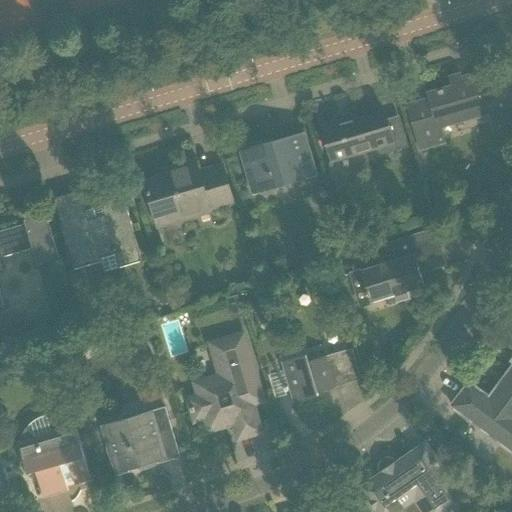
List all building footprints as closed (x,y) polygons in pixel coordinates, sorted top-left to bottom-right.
[(408,106),(420,150),(443,143),(438,128),(499,110),(503,123),(511,120),(511,82),(507,65),(451,82),(453,87),(428,95),(429,100),(408,106)] [(320,127),(326,146),(330,162),(383,146),(386,155),(405,149),(403,140),(394,143),(384,112),(341,125),(340,121),(320,127)] [(239,151),(245,171),(252,195),(275,189),(274,184),(292,178),(294,183),(316,176),(303,132),(239,151)] [(159,178),(143,182),(149,202),(157,227),(211,211),(210,209),(233,203),(227,185),(222,165),(199,172),(196,161),(177,166),(162,171),(163,177),(159,178)] [(54,199),(59,218),(75,269),(102,261),(100,256),(114,252),(118,268),(142,261),(123,197),(99,204),(103,215),(89,219),(81,191),(54,199)] [(59,258),(51,233),(46,214),(24,220),(25,224),(0,231),(0,307),(4,306),(0,293),(0,253),(1,254),(2,257),(33,248),(37,265),(59,258)] [(380,264),(360,270),(360,272),(366,291),(364,292),(366,297),(368,296),(369,302),(370,303),(406,292),(408,292),(424,287),(423,286),(420,273),(424,272),(423,267),(441,261),(432,232),(432,230),(419,234),(375,248),(375,249),(380,264)] [(237,296),(225,299),(230,319),(242,316),(237,296)] [(137,329),(136,338),(148,340),(150,329),(138,327),(137,329)] [(187,399),(188,403),(194,422),(204,419),(208,432),(225,427),(224,423),(232,421),(238,439),(261,432),(253,405),(263,401),(243,334),(209,344),(214,361),(219,376),(194,384),(198,396),(187,399)] [(294,358),(281,362),(288,386),(284,387),(285,391),(289,390),(293,403),(318,395),(315,386),(325,384),(326,389),(361,378),(352,349),(333,355),(307,363),(305,355),(294,358)] [(511,368),(505,377),(504,376),(503,377),(505,379),(500,385),(499,384),(498,385),(499,385),(489,399),(469,384),(452,406),(511,451),(511,368)] [(107,455),(109,458),(110,461),(115,476),(129,472),(128,470),(157,462),(157,464),(180,457),(165,407),(100,426),(105,444),(106,447),(106,450),(107,453),(107,455)] [(20,441),(17,441),(26,474),(35,472),(43,498),(68,491),(65,480),(73,478),(75,485),(91,480),(75,425),(51,431),(34,436),(26,429),(24,431),(23,434),(21,437),(20,441)] [(358,489),(365,500),(363,503),(362,507),(363,510),(365,511),(398,511),(415,501),(422,511),(451,511),(466,502),(425,442),(394,464),(391,462),(388,461),(381,466),(381,469),(382,472),(358,489)]
